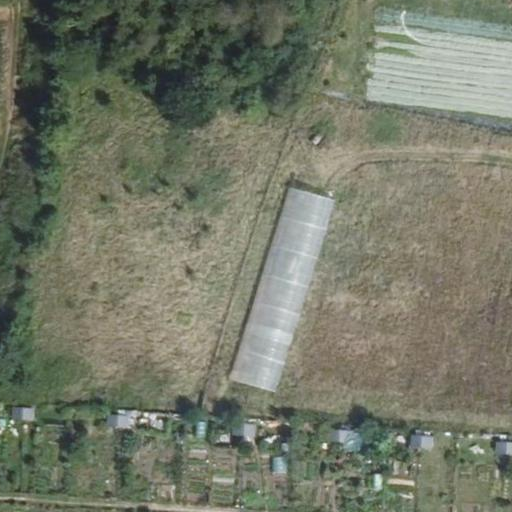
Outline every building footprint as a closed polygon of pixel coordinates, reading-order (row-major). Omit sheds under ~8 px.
[(285,185),(234,381),(281,393),(332,198),(285,185)] [(23,407),(22,418),(41,419),(41,408),(23,407)] [(117,412),(116,424),(136,425),(136,415),(117,412)] [(243,421),(242,432),(262,434),(263,422),(243,421)] [(339,428),(339,439),(357,440),(357,429),(339,428)] [(420,433),(418,444),(437,446),(438,435),(420,433)] [(511,440),(501,439),(500,450),(511,450),(511,440)]
